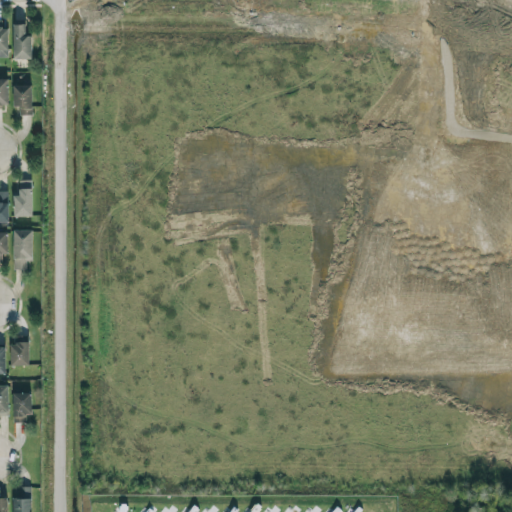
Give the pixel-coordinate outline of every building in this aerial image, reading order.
[(13,59),(31,58),(31,35),(26,35),(25,23),(12,24),(13,59)] [(0,79),(0,107),(8,107),(8,79),(0,79)] [(13,106),(18,106),(18,115),(32,115),(31,85),(12,85),(13,106)] [(32,216),(31,180),(18,181),(18,195),(13,195),(13,217),(32,216)] [(7,191),(0,191),(0,222),(8,222),(7,191)] [(32,230),(13,230),(12,269),(25,269),(25,261),(31,261),(32,230)] [(28,365),(28,341),(10,341),(9,365),(28,365)] [(0,412),(8,413),(7,385),(0,385),(0,412)] [(13,423),(25,422),(25,414),(31,414),(30,393),(12,393),(13,423)] [(30,511),(29,487),(12,487),(12,511),(30,511)]
